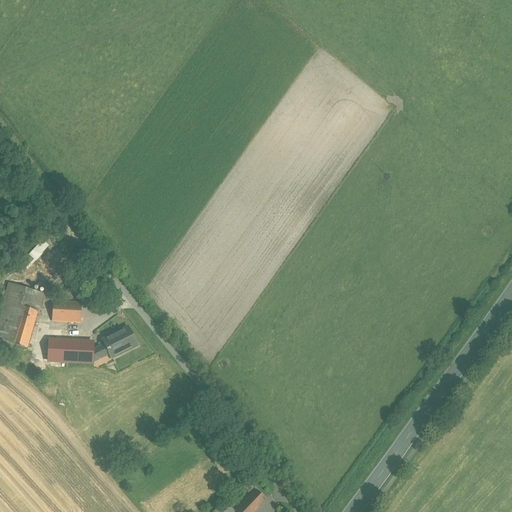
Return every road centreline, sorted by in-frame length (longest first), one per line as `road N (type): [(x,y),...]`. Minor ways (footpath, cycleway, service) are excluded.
road 1 (unclassified): [(299,511),(0,136)]
road 2 (primary): [(352,511),(511,293)]
